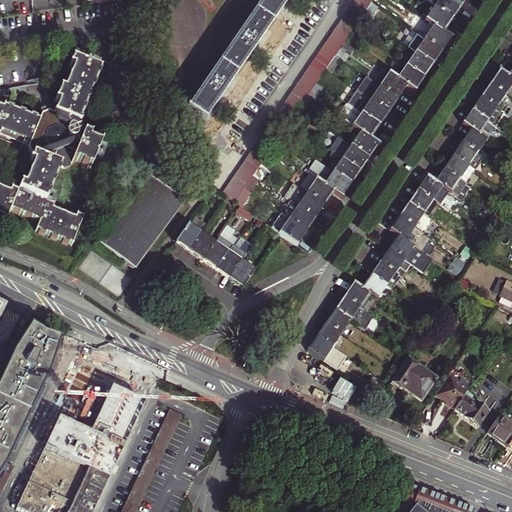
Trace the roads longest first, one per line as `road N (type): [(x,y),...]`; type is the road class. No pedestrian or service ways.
road 1 (residential): [(508,0),(340,251)]
road 2 (secondary): [(251,408),(509,511)]
road 3 (secondary): [(511,492),(263,393)]
road 4 (secondary): [(0,288),(200,384)]
road 5 (secondary): [(198,365),(0,269)]
road 6 (residential): [(342,0),(224,174)]
road 7 (residential): [(340,251),(233,312),(198,365)]
road 8 (residential): [(263,393),(340,251)]
